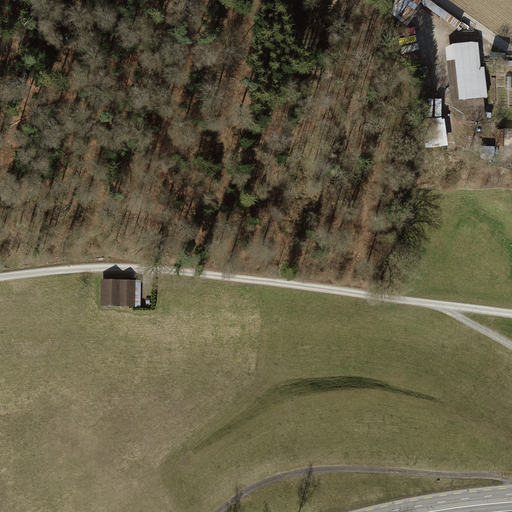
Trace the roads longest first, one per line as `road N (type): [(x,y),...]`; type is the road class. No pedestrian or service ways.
road 1 (track): [(0,276),(143,265),(435,303)]
road 2 (track): [(511,481),(319,469),(266,481),(217,511)]
